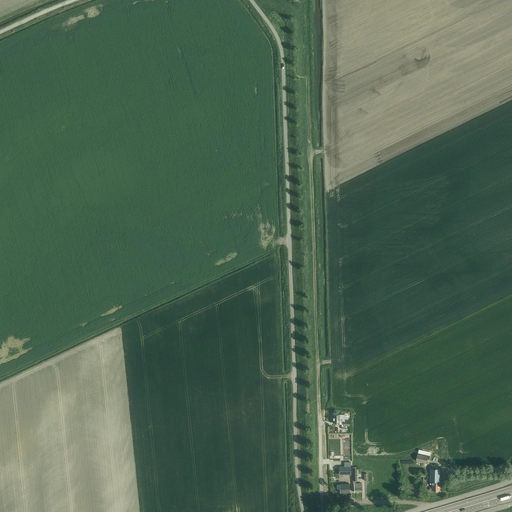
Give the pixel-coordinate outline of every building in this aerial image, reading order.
[(345,415),(333,414),(332,423),(339,423),(339,424),(342,424),(342,426),(344,426),(350,426),(350,421),(349,421),(344,421),(345,415)] [(416,460),(427,462),(428,456),(418,454),(416,460)] [(339,467),(339,474),(351,474),(350,462),(344,463),(344,467),(339,467)] [(430,468),(430,484),(432,484),(432,487),(430,487),(430,490),(432,490),(432,491),(440,491),(440,465),(431,465),(431,468),(430,468)] [(362,483),(355,484),(355,481),(357,481),(356,468),(352,468),(353,481),(353,484),(354,484),(354,492),(362,492),(362,483)] [(340,493),(349,492),(349,481),(339,482),(339,485),(337,485),(337,486),(337,489),(338,490),(340,490),(340,493)]
